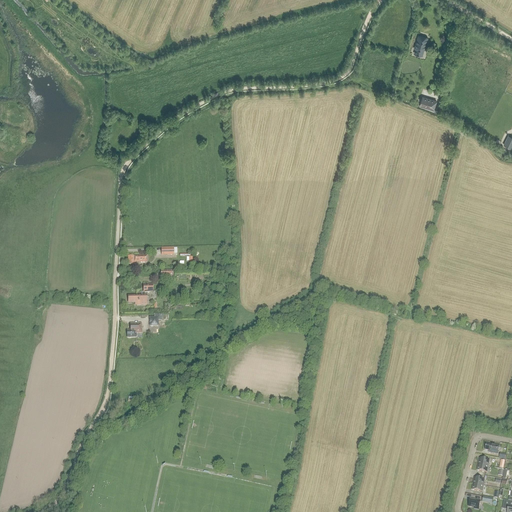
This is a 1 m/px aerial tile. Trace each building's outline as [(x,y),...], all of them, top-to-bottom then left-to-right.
[(424,50),(427,39),(418,36),(414,49),(416,49),(414,54),(421,56),(423,50),(424,50)] [(434,109),(436,102),(423,98),(421,105),(434,109)] [(511,148),(511,137),(508,135),(503,145),(511,149),(511,148)] [(139,262),(147,262),(147,256),(139,256),(135,256),(128,256),(128,265),(135,264),(135,262),(139,262)] [(135,303),(135,305),(146,305),(146,296),(145,296),(145,292),(152,292),(152,285),(143,285),(143,292),(141,292),(141,296),(128,296),(128,303),(135,303)] [(161,314),(154,315),(154,318),(150,318),(150,326),(158,326),(158,321),(161,321),(161,314)] [(141,333),(141,324),(130,324),(130,331),(127,331),(127,337),(128,337),(128,338),(130,338),(131,337),(136,337),(136,333),(141,333)] [(486,444),(485,450),(489,451),(489,453),(498,454),(499,446),(490,444),(490,445),(486,444)] [(489,460),(479,458),(478,464),(488,466),(489,460)] [(478,464),(477,471),(487,472),(488,466),(478,464)] [(474,478),(473,484),(483,486),(484,480),(474,478)] [(482,492),(483,486),(473,484),(472,490),(482,492)] [(476,501),(470,499),(468,507),(474,508),(474,509),(478,510),(480,501),(476,500),(476,501)] [(511,511),(511,502),(504,501),(502,509),(507,510),(506,511),(511,511)]
